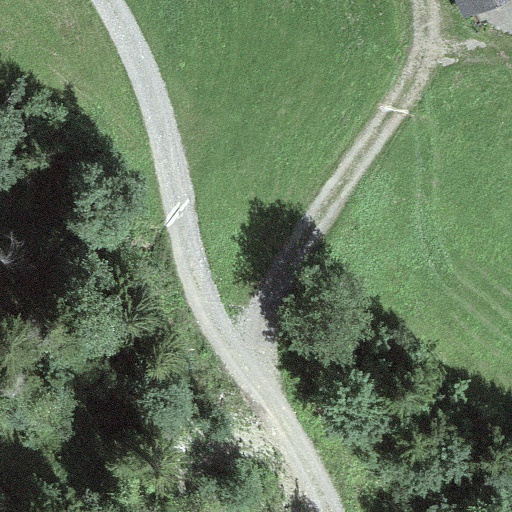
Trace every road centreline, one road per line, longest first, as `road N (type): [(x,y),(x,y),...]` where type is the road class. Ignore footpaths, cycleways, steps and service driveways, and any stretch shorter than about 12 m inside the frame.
road 1 (track): [(106,0),(133,44),(194,275),(329,511)]
road 2 (track): [(233,350),(413,79),(425,45),(423,0)]
